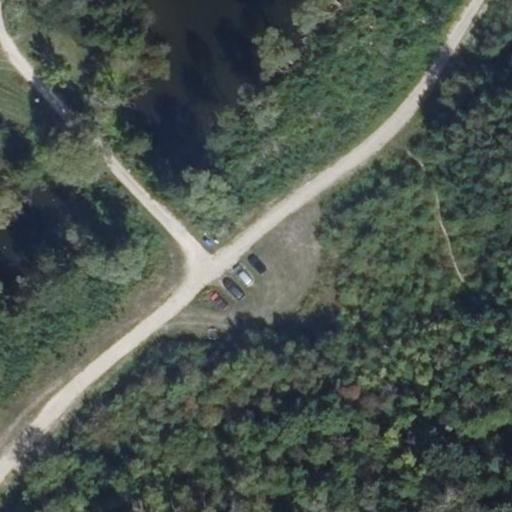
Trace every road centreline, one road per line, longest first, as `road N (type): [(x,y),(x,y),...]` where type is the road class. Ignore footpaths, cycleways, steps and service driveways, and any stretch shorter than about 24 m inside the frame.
road 1 (track): [(0,479),(77,388),(169,317),(290,202),(382,144),(424,102)]
road 2 (track): [(217,273),(7,48),(0,21)]
